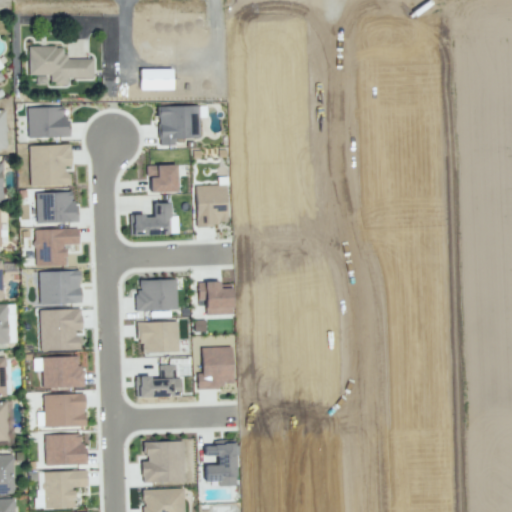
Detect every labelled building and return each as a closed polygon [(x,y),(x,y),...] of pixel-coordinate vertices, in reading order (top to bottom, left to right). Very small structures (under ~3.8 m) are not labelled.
[(150,44),(174,44),(174,59),(150,59),(150,44)] [(27,46),(28,75),(49,74),(49,82),(52,81),(52,84),(65,84),(65,77),(90,77),(90,59),(66,59),(66,54),(62,54),(62,48),(54,48),(54,46),(27,46)] [(138,89),(170,89),(170,68),(137,69),(138,89)] [(197,137),(196,105),(156,106),(157,145),(173,145),(173,138),(197,137)] [(25,107),(26,138),(66,137),(65,106),(25,107)] [(28,186),(68,185),(67,168),(69,168),(69,144),(26,146),(28,186)] [(147,192),(175,192),(174,165),(146,165),(147,192)] [(193,186),(194,225),(225,224),(223,184),(193,186)] [(74,222),(73,191),(33,193),(34,223),(74,222)] [(167,203),(151,203),(151,215),(130,215),(131,235),(167,235),(167,203)] [(63,265),(63,244),(76,244),(76,229),(32,229),(33,266),(63,265)] [(36,271),(37,304),(78,303),(78,270),(36,271)] [(175,310),(174,279),(137,280),(137,292),(132,292),(133,311),(175,310)] [(196,299),(203,299),(204,315),(230,314),(229,282),(195,283),(196,299)] [(78,349),(77,333),(79,333),(79,309),(37,310),(37,350),(78,349)] [(176,321),(135,322),(135,343),(140,342),(140,353),(177,352),(176,321)] [(199,347),(200,373),(195,373),(195,388),(231,387),(229,347),(199,347)] [(80,386),(79,356),(39,357),(40,388),(80,386)] [(137,397),(179,396),(178,377),(173,377),(173,364),(157,365),(157,377),(136,377),(137,397)] [(41,427),(83,426),(82,393),(40,394),(41,427)] [(43,465),(84,464),(84,445),(79,445),(78,433),(42,435),(43,465)] [(234,486),(232,440),(211,440),(211,446),(201,446),(202,456),(214,455),(215,465),(202,465),(203,482),(216,481),(216,486),(234,486)] [(181,441),(142,441),(142,461),(139,461),(139,482),(181,482),(181,441)] [(0,494),(11,494),(10,454),(0,454),(0,494)] [(39,509),(72,508),(72,487),(85,486),(85,470),(38,472),(39,509)] [(181,511),(182,488),(140,489),(140,511),(181,511)] [(0,511),(12,511),(12,498),(0,498),(0,511)]
